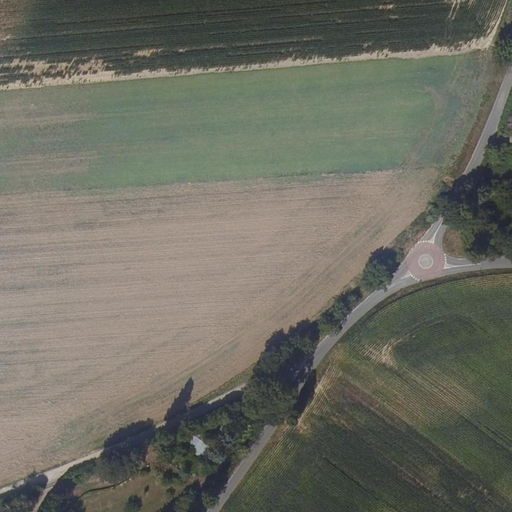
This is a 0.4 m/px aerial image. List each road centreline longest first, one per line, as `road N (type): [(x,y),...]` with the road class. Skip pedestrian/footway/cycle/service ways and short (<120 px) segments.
road 1 (unclassified): [(324,350),(133,441),(0,493)]
road 2 (unclassified): [(427,262),(511,71)]
road 3 (unclassified): [(213,511),(324,350)]
road 4 (unclassified): [(427,262),(365,306),(324,350)]
